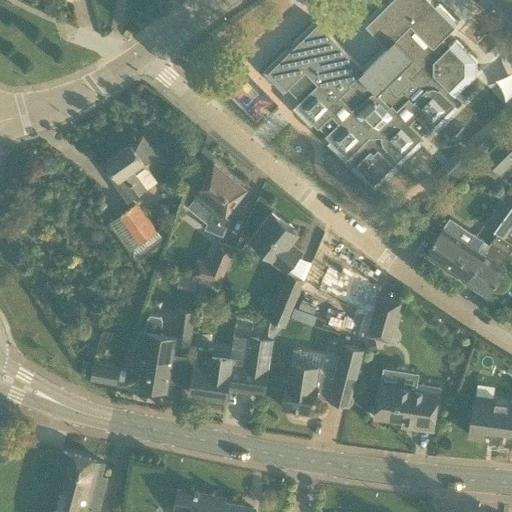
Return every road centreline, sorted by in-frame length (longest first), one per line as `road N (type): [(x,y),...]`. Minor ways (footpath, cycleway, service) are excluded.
road 1 (secondary): [(49,400),(273,455),(511,483)]
road 2 (residential): [(511,345),(385,260),(140,58)]
road 3 (residential): [(0,121),(86,91),(140,58)]
